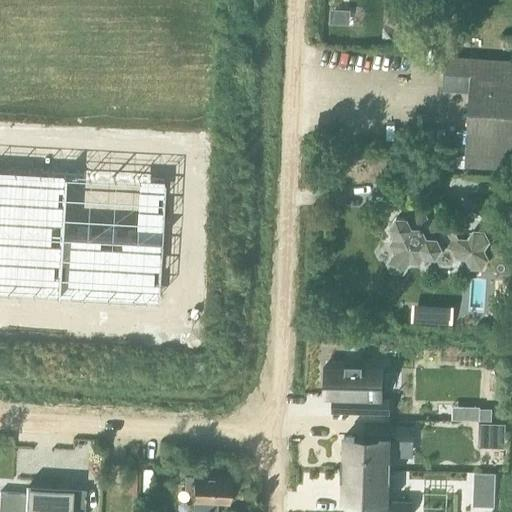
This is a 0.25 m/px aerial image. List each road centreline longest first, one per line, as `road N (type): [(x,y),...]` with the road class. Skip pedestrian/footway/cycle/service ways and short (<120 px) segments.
road 1 (unclassified): [(273,435),(300,0)]
road 2 (unclassified): [(273,435),(0,420)]
